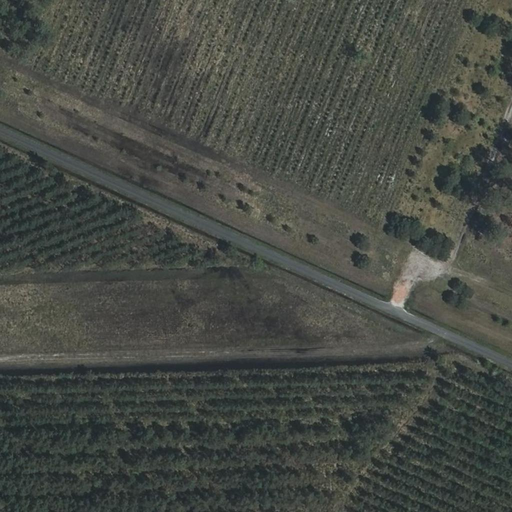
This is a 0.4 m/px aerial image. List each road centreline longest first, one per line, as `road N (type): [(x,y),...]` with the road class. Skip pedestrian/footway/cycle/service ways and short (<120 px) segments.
road 1 (unclassified): [(511,361),(0,126)]
road 2 (track): [(445,269),(511,106)]
road 3 (track): [(511,293),(445,269),(415,275),(397,309)]
